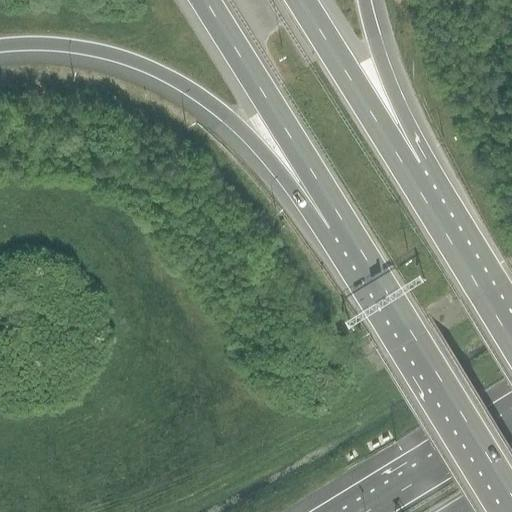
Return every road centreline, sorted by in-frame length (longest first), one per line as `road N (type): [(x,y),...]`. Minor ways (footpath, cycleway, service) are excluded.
road 1 (motorway): [(0,46),(93,50),(160,73),(240,127),(341,219)]
road 2 (trunk): [(341,219),(511,497)]
road 3 (trunk): [(204,0),(341,219)]
road 4 (trunk): [(407,173),(299,0)]
road 5 (trunk): [(511,342),(407,173)]
road 6 (motorway): [(407,173),(362,0)]
road 7 (motorway): [(511,425),(371,511)]
